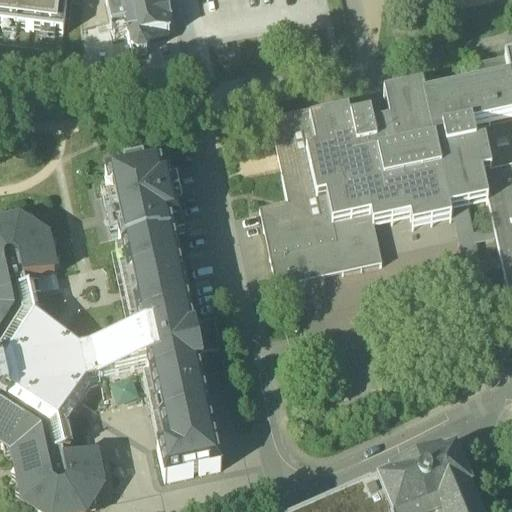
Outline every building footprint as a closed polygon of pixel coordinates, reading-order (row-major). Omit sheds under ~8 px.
[(0,0),(0,32),(62,39),(62,40),(67,0),(0,0)] [(159,0),(117,0),(119,4),(121,15),(161,7),(159,0)] [(125,33),(121,15),(119,4),(105,6),(112,36),(125,33)] [(128,48),(130,47),(148,44),(168,39),(161,7),(121,15),(125,33),(128,48)] [(0,47),(60,55),(62,39),(0,32),(0,47)] [(150,53),(148,44),(130,47),(132,56),(137,60),(146,58),(150,53)] [(444,188),(481,180),(490,176),(484,149),(474,150),(471,133),(511,123),(511,63),(476,71),(480,90),(424,102),(422,93),(383,101),(389,129),(372,133),(370,124),(350,128),(348,119),(329,123),(327,114),(269,126),(288,211),(259,217),(276,294),(381,271),(373,233),(371,223),(367,205),(404,197),(406,207),(446,198),(444,188)] [(168,166),(160,168),(163,182),(169,181),(171,180),(168,166)] [(121,255),(174,245),(171,231),(180,230),(169,181),(163,182),(160,168),(104,180),(108,198),(118,242),(121,255)] [(501,272),(504,283),(511,280),(511,171),(490,176),(481,180),(487,208),(493,234),(495,244),(499,262),(501,272)] [(371,223),(373,233),(410,224),(412,234),(450,225),(449,216),(451,216),(468,212),(487,208),(481,180),(444,188),(446,198),(406,207),(404,197),(367,205),(371,223)] [(110,243),(118,242),(108,198),(101,200),(110,243)] [(482,276),(501,272),(499,262),(480,266),(476,249),(495,244),(493,234),(474,238),(468,212),(451,216),(479,346),(496,342),(488,305),(508,301),(505,290),(486,294),(482,276)] [(99,382),(146,372),(139,337),(91,348),(90,343),(80,346),(39,320),(33,293),(25,295),(23,287),(36,284),(53,280),(55,279),(53,278),(52,278),(50,273),(52,270),(53,270),(54,269),(51,267),(50,264),(51,262),(49,261),(48,262),(47,256),(49,253),(50,254),(50,252),(47,250),(46,246),(33,238),(33,236),(31,236),(30,238),(26,235),(25,232),(26,231),(26,229),(22,230),(18,228),(0,232),(0,451),(0,452),(2,454),(3,458),(5,457),(5,456),(9,456),(13,458),(12,460),(14,469),(21,467),(23,476),(16,477),(15,479),(17,480),(18,479),(19,484),(18,488),(17,487),(16,489),(19,491),(19,494),(19,496),(21,497),(22,496),(23,501),(21,504),(19,505),(23,508),(24,511),(25,511),(88,511),(90,508),(92,509),(94,509),(93,507),(101,494),(101,490),(103,487),(101,486),(97,484),(97,479),(98,479),(99,478),(97,477),(97,474),(99,470),(97,469),(97,470),(94,468),(93,463),(95,462),(95,461),(94,460),(63,466),(61,457),(69,455),(68,454),(63,430),(89,389),(100,387),(99,382)] [(171,231),(174,245),(184,242),(181,229),(180,230),(171,231)] [(137,328),(139,337),(146,372),(147,371),(149,383),(148,383),(156,415),(154,415),(162,451),(164,451),(164,452),(214,441),(199,374),(202,373),(199,357),(193,328),(174,245),(121,255),(137,328)] [(127,330),(137,328),(121,255),(111,257),(127,330)] [(59,295),(55,279),(53,280),(36,284),(39,300),(59,295)] [(214,323),(193,328),(199,357),(220,352),(214,323)] [(141,385),(157,453),(164,452),(164,451),(162,451),(154,415),(156,415),(148,383),(141,385)] [(164,452),(157,453),(164,487),(193,480),(192,476),(198,475),(199,479),(221,475),(214,441),(164,452)] [(375,493),(375,495),(382,511),(475,511),(455,461),(441,467),(440,465),(389,486),(389,487),(375,493)] [(382,511),(375,495),(370,497),(369,496),(332,511),(382,511)]
